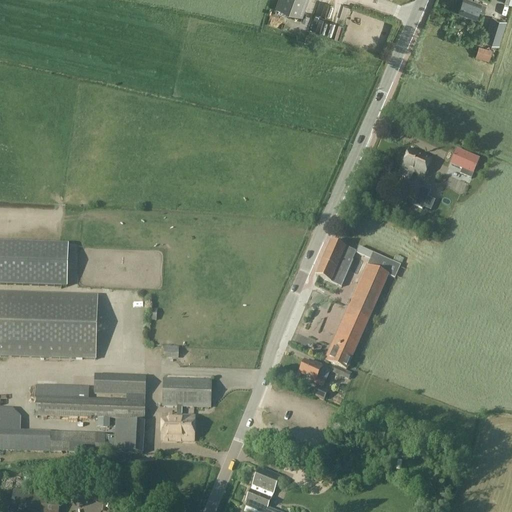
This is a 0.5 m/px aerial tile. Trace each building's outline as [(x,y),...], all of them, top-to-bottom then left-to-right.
[(308,0),(278,0),(275,7),(303,17),(308,0)] [(481,3),(481,4),(472,0),(462,0),(458,12),(476,18),(478,11),(484,13),(487,5),(481,3)] [(270,14),(268,21),(278,25),(280,18),(270,14)] [(492,17),(485,40),(499,45),(506,22),(492,17)] [(479,46),(475,57),(489,61),(492,50),(479,46)] [(387,161),(372,147),(363,156),(378,171),(387,161)] [(409,172),(413,173),(424,178),(432,160),(409,150),(401,168),(409,172)] [(456,150),(450,165),(473,174),(479,160),(456,150)] [(405,181),(404,181),(398,194),(414,201),(415,201),(420,188),(421,187),(405,181)] [(415,201),(414,201),(412,205),(422,210),(423,208),(428,198),(430,192),(420,188),(415,201)] [(428,198),(423,208),(430,211),(434,200),(428,198)] [(346,248),(346,249),(331,242),(315,277),(341,288),(356,253),(346,248)] [(0,285),(67,287),(68,245),(0,243),(0,285)] [(370,260),(367,267),(325,362),(346,371),(388,276),(395,280),(401,266),(359,248),(356,254),(370,260)] [(0,292),(0,356),(95,360),(97,296),(0,292)] [(298,356),(303,352),(296,344),(291,347),(298,356)] [(179,348),(164,347),(164,359),(178,360),(179,348)] [(330,373),(321,369),(322,368),(310,363),(309,364),(305,363),(299,375),(315,382),(314,384),(323,388),(330,373)] [(351,374),(335,367),(332,374),(348,381),(351,374)] [(94,376),(94,388),(94,395),(108,396),(128,396),(146,397),(146,377),(94,376)] [(162,407),(177,408),(182,408),(205,409),(211,409),(212,381),(163,379),(162,407)] [(324,402),(328,392),(317,387),(312,397),(324,402)] [(108,400),(36,398),(35,417),(145,421),(145,402),(146,397),(128,396),(128,401),(108,400)] [(0,449),(49,451),(49,453),(103,455),(104,433),(19,431),(19,409),(0,408),(0,449)] [(177,416),(162,416),(161,441),(193,442),(194,417),(181,417),(182,408),(177,408),(177,416)] [(114,421),(114,452),(141,453),(142,422),(114,421)] [(247,502),(245,508),(256,511),(276,511),(268,508),(280,477),(260,469),(247,502)] [(13,490),(10,511),(58,511),(61,496),(13,490)] [(72,494),(71,501),(71,503),(79,509),(88,505),(89,496),(81,490),(72,494)]
